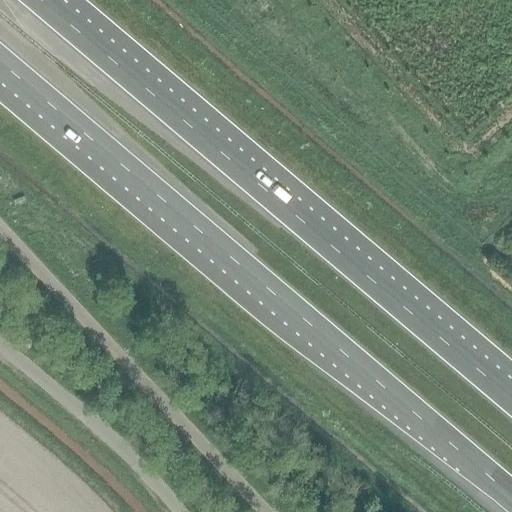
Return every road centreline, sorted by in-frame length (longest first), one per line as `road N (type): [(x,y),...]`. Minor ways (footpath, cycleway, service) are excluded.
road 1 (motorway): [(0,65),(511,497)]
road 2 (motorway): [(511,398),(39,0)]
road 3 (unclassified): [(255,511),(0,234)]
road 4 (unclassified): [(173,511),(133,462),(0,349)]
